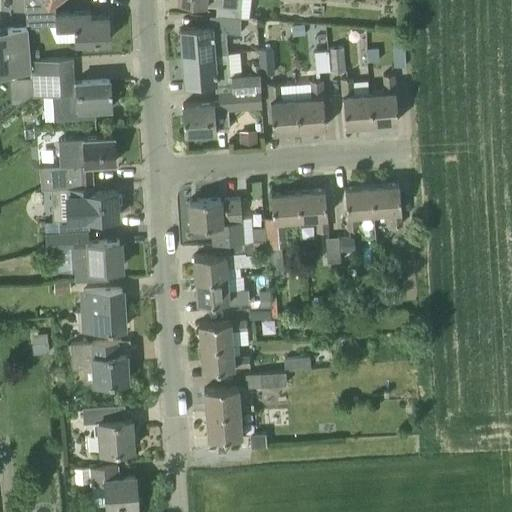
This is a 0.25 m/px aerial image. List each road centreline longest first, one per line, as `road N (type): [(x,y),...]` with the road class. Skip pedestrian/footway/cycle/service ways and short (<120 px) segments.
road 1 (residential): [(181,511),(159,168)]
road 2 (residential): [(159,168),(397,153)]
road 3 (residential): [(159,168),(147,0)]
